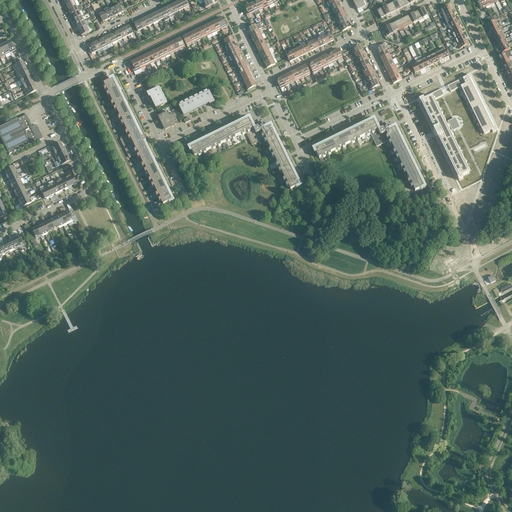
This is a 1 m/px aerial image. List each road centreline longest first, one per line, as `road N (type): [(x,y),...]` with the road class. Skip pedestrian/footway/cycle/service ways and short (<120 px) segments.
road 1 (residential): [(0,234),(89,189),(65,136)]
road 2 (residential): [(160,145),(270,92)]
